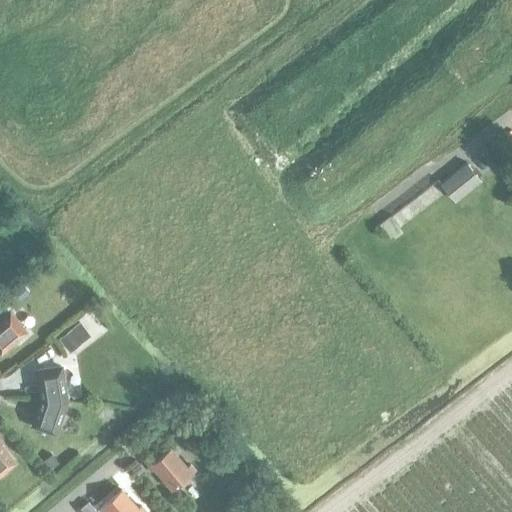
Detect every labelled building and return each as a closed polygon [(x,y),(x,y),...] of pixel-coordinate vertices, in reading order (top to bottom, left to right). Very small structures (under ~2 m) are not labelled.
[(389,236),(448,191),(455,199),(480,179),(466,161),(441,182),(438,178),(379,223),(389,236)] [(10,312),(0,320),(0,350),(0,351),(25,330),(10,312)] [(67,351),(89,334),(78,321),(57,337),(67,351)] [(61,366),(37,369),(41,397),(66,400),(61,366)] [(41,397),(32,424),(55,432),(66,400),(41,397)] [(0,444),(0,472),(14,461),(0,444)] [(170,447),(151,462),(172,487),(194,469),(190,463),(186,466),(170,447)] [(121,488),(102,504),(109,511),(142,511),(145,510),(140,505),(137,508),(121,488)]
